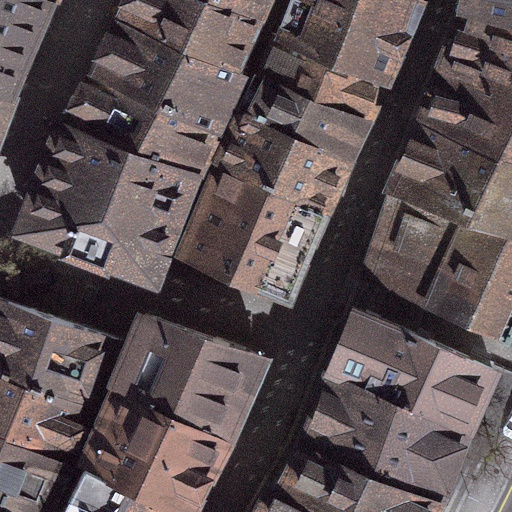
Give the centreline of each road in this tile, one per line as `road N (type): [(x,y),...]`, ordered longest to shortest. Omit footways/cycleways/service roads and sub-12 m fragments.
road 1 (residential): [(306,334),(444,0)]
road 2 (residential): [(306,334),(180,290),(98,288),(0,251)]
road 3 (residential): [(88,0),(0,179)]
road 4 (residential): [(219,511),(306,334)]
